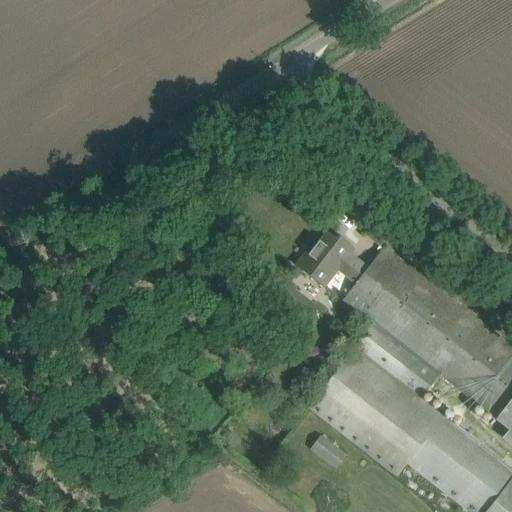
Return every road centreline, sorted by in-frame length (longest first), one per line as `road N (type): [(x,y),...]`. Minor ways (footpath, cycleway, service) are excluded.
road 1 (unclassified): [(511,262),(286,84),(289,66),(397,0)]
road 2 (track): [(289,66),(0,238)]
